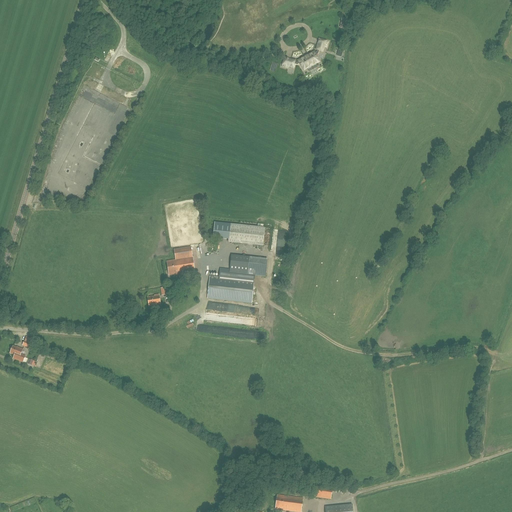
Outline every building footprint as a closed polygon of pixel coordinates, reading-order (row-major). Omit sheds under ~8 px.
[(326,47),(327,42),(319,40),(316,50),(317,50),(316,52),(314,53),(314,52),(298,61),(299,62),(297,63),(294,62),(294,61),(284,58),(282,67),(287,68),(288,66),(293,67),(294,64),(297,64),(300,64),(303,70),(319,62),(315,55),(318,53),(319,50),(322,51),(324,46),(326,47)] [(215,223),(213,238),(228,239),(228,242),(263,245),(265,228),(215,223)] [(191,247),(175,250),(176,261),(167,262),(169,275),(179,273),(179,274),(195,272),(191,247)] [(231,262),(230,270),(230,273),(248,275),(254,275),(266,277),(267,265),(231,262)] [(230,273),(230,270),(220,269),(219,277),(210,276),(207,298),(252,303),(254,281),(254,275),(248,275),(230,273)] [(160,304),(159,295),(148,297),(149,306),(160,304)] [(22,346),(26,347),(26,349),(30,350),(31,349),(33,345),(25,341),(22,346)] [(13,359),(23,363),(25,357),(20,355),(23,350),(19,348),(19,349),(13,346),(10,353),(15,355),(13,359)] [(332,488),(316,486),(314,497),(331,499),(332,488)] [(300,511),(303,498),(277,495),(275,509),(278,510),(278,511),(279,511),(282,511),(283,510),(295,511),(300,511)]
